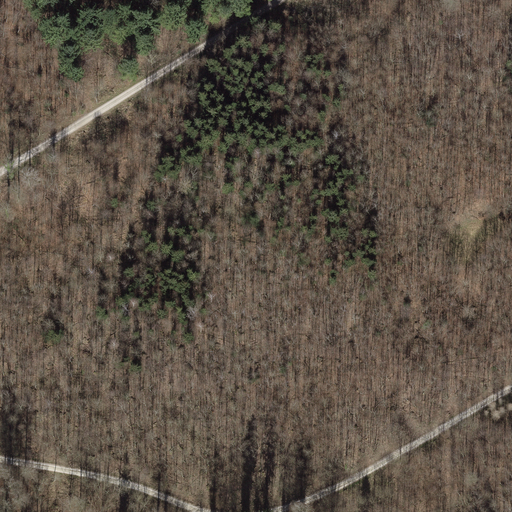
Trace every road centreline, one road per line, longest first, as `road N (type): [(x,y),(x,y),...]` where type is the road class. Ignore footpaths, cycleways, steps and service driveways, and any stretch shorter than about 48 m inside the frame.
road 1 (track): [(0,173),(277,0)]
road 2 (track): [(511,388),(316,497),(267,511)]
road 3 (track): [(203,511),(94,475),(0,458)]
